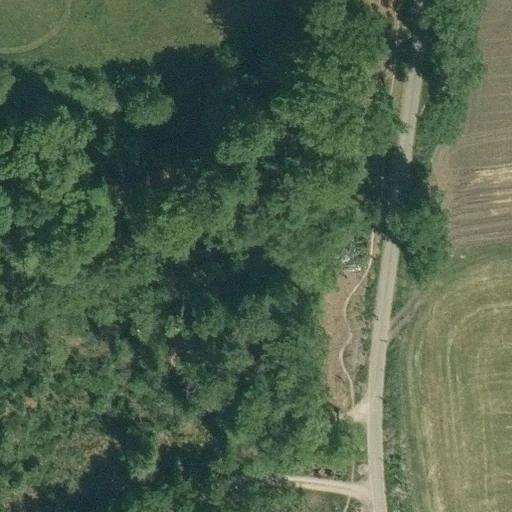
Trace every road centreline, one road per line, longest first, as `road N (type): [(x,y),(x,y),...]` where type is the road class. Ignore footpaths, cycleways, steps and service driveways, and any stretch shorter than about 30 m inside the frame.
road 1 (unclassified): [(379,511),(377,376),(425,0)]
road 2 (track): [(377,495),(241,474),(155,511)]
road 3 (track): [(241,474),(376,412)]
